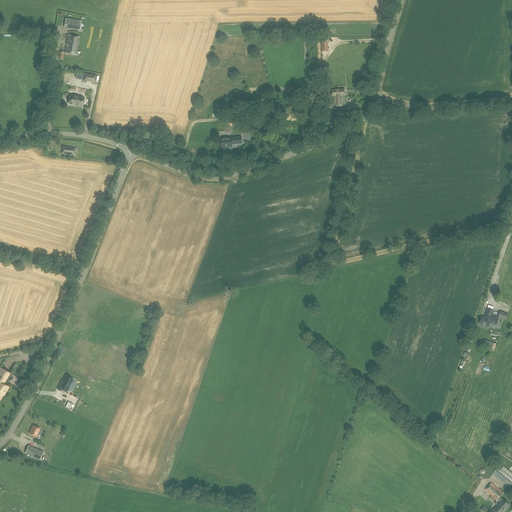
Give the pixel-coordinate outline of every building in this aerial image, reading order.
[(82,21),(66,18),(65,26),(81,29),(82,21)] [(77,54),(80,37),(68,35),(65,52),(77,54)] [(329,40),(321,42),(323,57),(332,56),(329,40)] [(87,80),(92,81),(95,82),(96,75),(85,73),(84,80),(87,81),(87,80)] [(344,94),(345,94),(344,88),(331,90),(331,96),(333,95),(334,106),(345,105),(344,94)] [(69,103),(76,104),(76,105),(82,106),(84,97),(78,97),(78,96),(70,94),(69,103)] [(328,127),(340,124),(338,115),(326,118),(328,127)] [(223,120),(224,128),(239,126),(238,118),(223,120)] [(232,144),(242,143),(241,136),(221,138),(222,148),(232,147),(232,144)] [(75,150),(75,148),(62,146),(62,148),(63,149),(63,151),(62,151),(61,153),(74,155),(75,153),(73,153),(74,150),(75,150)] [(493,310),(489,308),(486,315),(487,315),(487,318),(482,316),(480,323),(489,327),(490,323),(497,325),(499,318),(491,315),(493,310)] [(508,314),(500,311),(498,317),(506,320),(508,314)] [(3,384),(10,373),(1,368),(0,369),(0,399),(5,392),(6,392),(9,387),(3,384)] [(62,388),(68,391),(73,379),(65,375),(62,382),(61,382),(58,389),(61,391),(62,388)] [(37,437),(40,429),(33,426),(29,434),(37,437)] [(39,460),(43,452),(35,448),(31,456),(39,460)] [(493,473),(509,486),(511,482),(511,472),(501,464),(493,473)] [(502,511),(509,505),(503,499),(503,500),(500,497),(503,493),(492,483),(485,490),(497,500),(500,502),(494,510),(495,511),(493,511),(502,511)]
